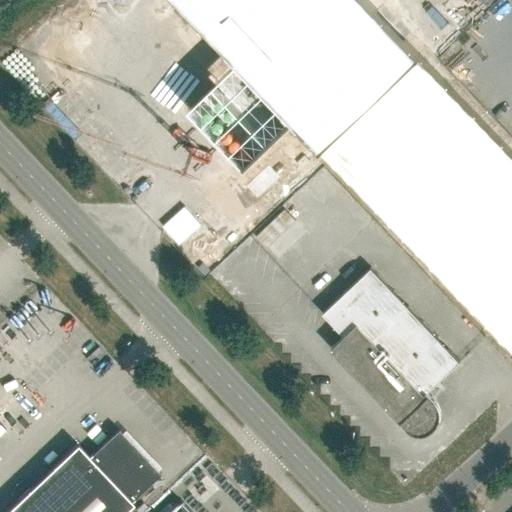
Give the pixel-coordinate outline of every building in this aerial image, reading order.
[(511,151),(368,0),(178,0),(236,60),(188,106),(245,165),(293,120),(511,349),(511,151)] [(194,253),(211,270),(249,232),(232,215),(194,253)] [(323,313),(344,335),(331,347),(407,427),(409,429),(411,430),(414,432),(416,432),(417,433),(421,433),(424,433),(428,432),(431,430),(434,428),(435,427),(436,426),(438,423),(439,421),(440,418),(440,416),(441,414),(441,413),(440,411),(440,409),(440,407),(439,406),(439,404),(438,403),(437,401),(436,400),(428,392),(460,361),(371,267),(323,313)] [(76,443),(3,511),(121,511),(132,502),(131,500),(160,473),(148,460),(118,428),(88,456),(76,443)] [(168,511),(190,511),(180,501),(168,511)]
